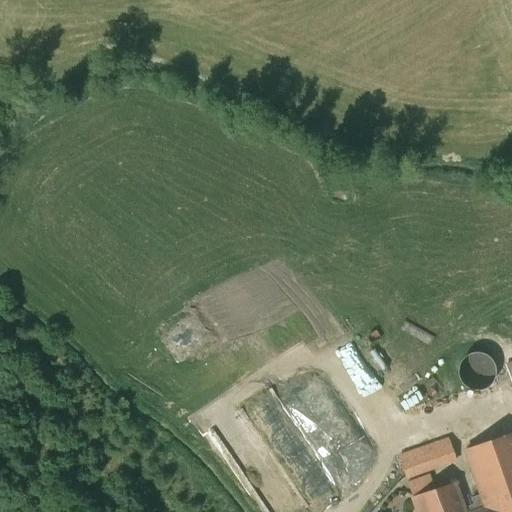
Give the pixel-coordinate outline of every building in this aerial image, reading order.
[(468,389),(477,391),(485,389),(491,383),(495,375),(494,367),(491,361),(486,356),(479,353),(472,353),(464,358),(458,365),(457,375),(461,383),(468,389)] [(511,511),(511,434),(465,451),(480,495),(486,511),(511,511)] [(448,440),(398,458),(406,478),(456,460),(448,440)] [(417,511),(465,511),(464,508),(455,483),(412,498),(417,511)] [(464,508),(465,511),(486,511),(480,495),(471,498),(474,506),(464,508)]
